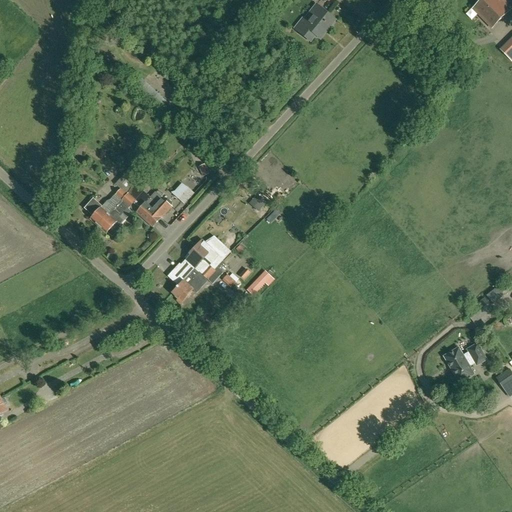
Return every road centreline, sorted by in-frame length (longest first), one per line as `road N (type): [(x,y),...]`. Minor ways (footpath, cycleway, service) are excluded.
road 1 (unclassified): [(126,288),(396,0)]
road 2 (unclassified): [(369,511),(126,288)]
road 3 (unclassified): [(126,288),(0,172)]
